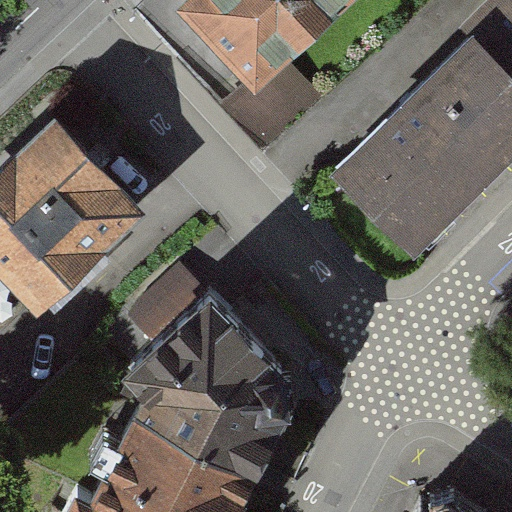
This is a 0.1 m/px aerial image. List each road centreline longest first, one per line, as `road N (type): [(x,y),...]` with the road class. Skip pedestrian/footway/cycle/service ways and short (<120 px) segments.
road 1 (residential): [(45,2),(392,355)]
road 2 (residential): [(319,511),(392,355)]
road 3 (residential): [(392,355),(511,243)]
road 4 (residential): [(392,355),(511,427)]
